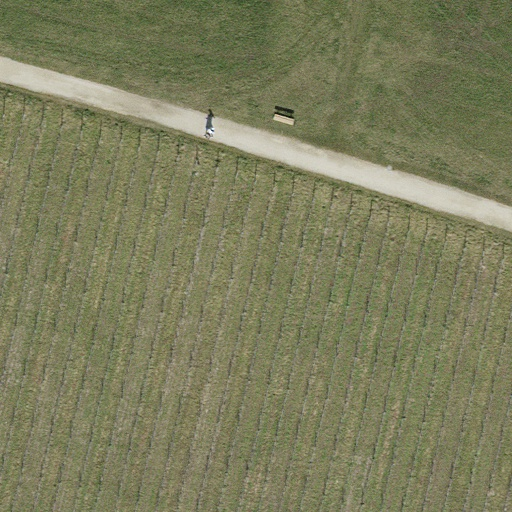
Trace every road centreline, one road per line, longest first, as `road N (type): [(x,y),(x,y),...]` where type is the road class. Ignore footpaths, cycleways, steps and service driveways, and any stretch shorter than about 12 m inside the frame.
road 1 (track): [(511,228),(0,75)]
road 2 (track): [(375,0),(325,167)]
